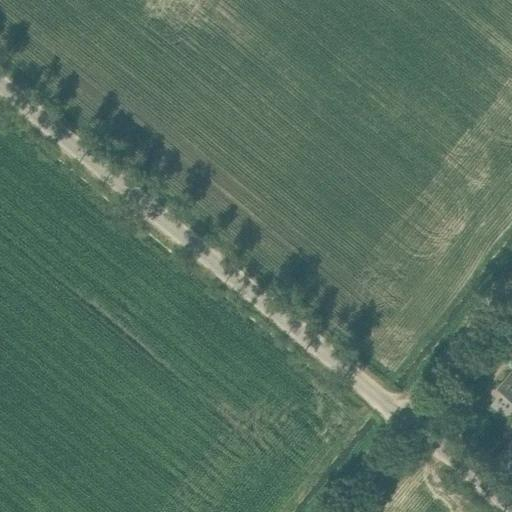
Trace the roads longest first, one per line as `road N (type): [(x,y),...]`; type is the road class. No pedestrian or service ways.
road 1 (unclassified): [(511,508),(403,410),(0,85)]
road 2 (track): [(403,410),(511,279)]
road 3 (track): [(403,410),(322,511)]
